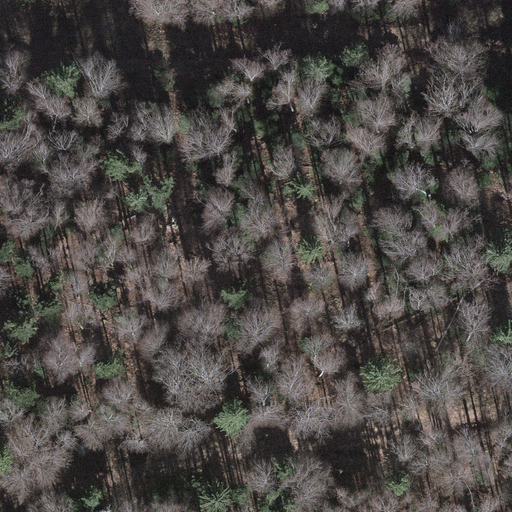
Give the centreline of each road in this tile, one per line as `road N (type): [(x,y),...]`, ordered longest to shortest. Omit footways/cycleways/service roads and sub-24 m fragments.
road 1 (track): [(511,404),(333,444),(192,454),(0,502)]
road 2 (track): [(0,38),(121,51),(282,48),(511,19)]
